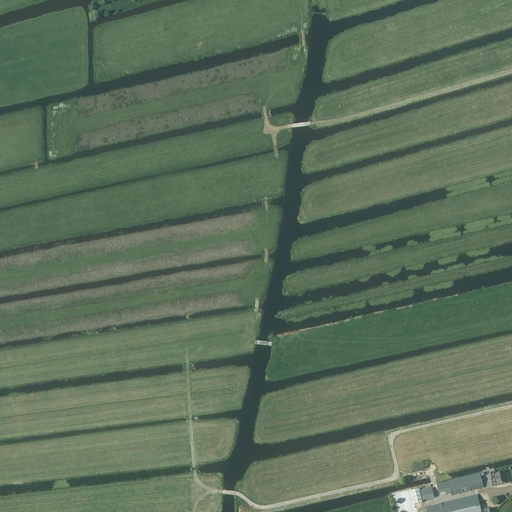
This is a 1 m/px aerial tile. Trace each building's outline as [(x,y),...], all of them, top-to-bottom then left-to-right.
[(492,479),(496,478),(498,486),(507,484),(504,473),(496,475),(495,472),(490,473),(492,479)] [(448,482),(437,485),(439,494),(445,492),(446,496),(451,494),(451,496),(483,488),(482,484),(480,475),(448,482)] [(423,501),(435,498),(432,488),(421,491),(423,501)] [(419,490),(412,492),(415,504),(423,502),(419,490)] [(494,511),(494,509),(481,511),(478,495),(426,508),(426,511),(494,511)]
